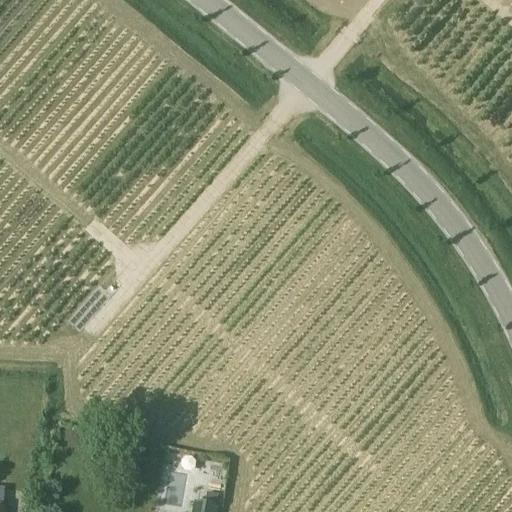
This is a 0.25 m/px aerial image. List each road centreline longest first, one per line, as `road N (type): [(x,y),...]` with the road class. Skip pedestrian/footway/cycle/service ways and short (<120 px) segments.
road 1 (tertiary): [(205,0),(391,156),(445,214),(511,320)]
road 2 (track): [(273,122),(91,332)]
road 3 (track): [(273,122),(381,0)]
